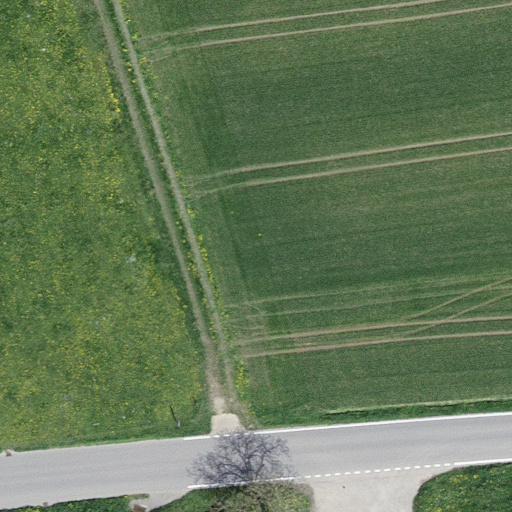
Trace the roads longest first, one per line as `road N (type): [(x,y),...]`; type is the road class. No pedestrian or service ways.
road 1 (tertiary): [(511,435),(0,478)]
road 2 (track): [(94,0),(236,456)]
